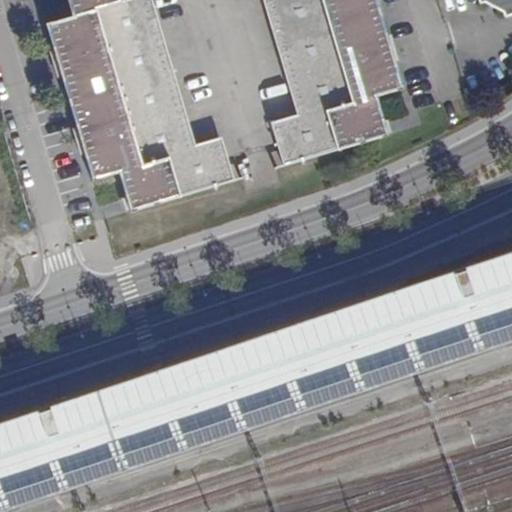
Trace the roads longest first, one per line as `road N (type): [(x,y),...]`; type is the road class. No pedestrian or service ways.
road 1 (tertiary): [(511,132),(342,213),(0,327)]
road 2 (unknown): [(210,0),(256,156)]
